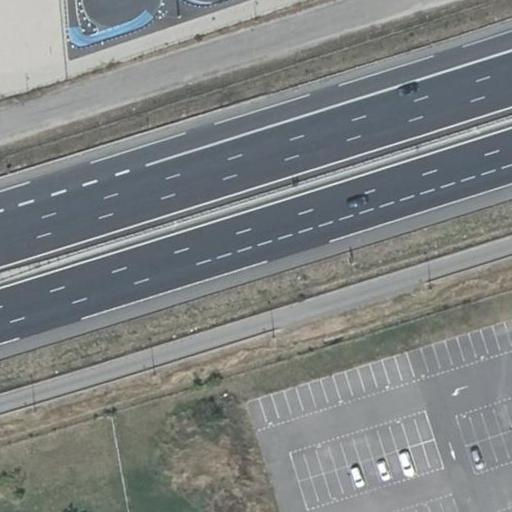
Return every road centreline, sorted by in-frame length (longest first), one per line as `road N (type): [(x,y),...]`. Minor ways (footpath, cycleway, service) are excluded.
road 1 (motorway): [(0,312),(511,152)]
road 2 (unclassified): [(511,244),(0,404)]
road 3 (motorway): [(511,41),(150,159),(133,198)]
road 4 (motorway): [(511,77),(133,198)]
road 5 (unclassified): [(0,123),(351,0)]
road 6 (motorway): [(133,198),(0,239)]
